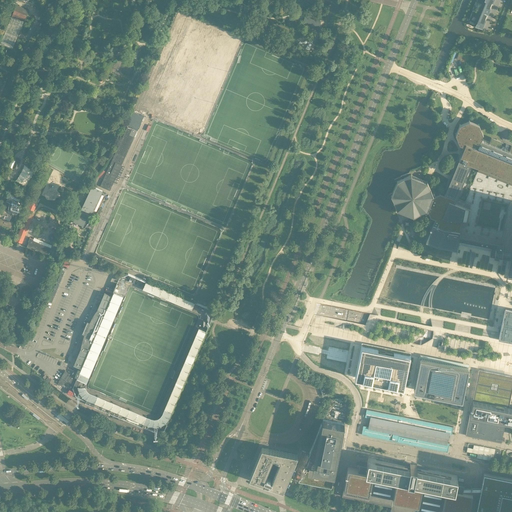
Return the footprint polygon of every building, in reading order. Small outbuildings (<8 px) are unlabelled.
[(473,10),(467,23),(474,26),(475,25),(482,29),(485,21),(485,20),(486,20),(485,19),(484,19),(486,14),(488,15),(488,14),(489,12),(490,10),(490,9),(491,8),(490,8),(489,8),(491,3),(493,3),(493,1),(494,0),(476,0),(477,1),(478,1),(474,11),(473,10)] [(16,5),(0,44),(12,49),(28,10),(16,5)] [(318,29),(321,22),(305,17),(302,24),(318,29)] [(142,100),(139,105),(145,108),(148,102),(142,100)] [(136,104),(133,110),(146,116),(149,110),(136,104)] [(132,111),(126,125),(137,130),(143,116),(132,111)] [(511,145),(510,148),(509,150),(501,147),(501,145),(503,142),(497,139),(491,137),(490,140),(489,142),(484,140),(481,138),(483,134),(479,124),(478,124),(477,123),(476,123),(469,120),(459,124),(459,125),(456,133),(455,134),(459,143),(464,145),(464,146),(463,148),(461,152),(460,155),(459,159),(458,158),(457,158),(451,174),(449,177),(447,182),(445,188),(446,189),(444,194),(440,192),(435,194),(434,192),(432,193),(427,181),(426,181),(411,175),(411,174),(406,176),(404,177),(401,178),(401,179),(397,180),(397,181),(398,182),(393,195),(391,194),(391,195),(392,199),(393,199),(395,204),(397,209),(398,209),(410,214),(413,215),(413,216),(425,211),(425,212),(428,211),(430,216),(434,218),(430,229),(428,233),(425,240),(430,242),(438,245),(445,247),(451,248),(453,248),(456,249),(458,250),(459,246),(459,243),(491,249),(492,250),(492,253),(492,254),(497,255),(498,255),(501,256),(501,255),(502,254),(502,252),(509,253),(511,253),(511,255),(511,258),(507,278),(507,283),(510,283),(511,284),(511,286),(511,145)] [(100,186),(110,191),(111,187),(110,187),(111,184),(112,185),(116,176),(117,177),(123,165),(121,165),(123,162),(122,161),(123,159),(124,159),(127,153),(137,131),(127,126),(127,127),(114,155),(115,155),(114,158),(113,158),(103,180),(104,181),(102,184),(101,183),(100,186)] [(77,215),(74,221),(82,225),(82,226),(82,227),(82,226),(82,227),(83,227),(83,228),(84,228),(85,226),(90,220),(89,220),(89,219),(88,218),(88,217),(88,216),(88,215),(88,214),(89,214),(89,213),(90,213),(90,212),(91,212),(92,212),(92,211),(93,211),(94,211),(95,212),(99,206),(100,206),(100,205),(101,205),(101,204),(101,203),(102,203),(102,202),(102,201),(105,196),(101,193),(101,192),(102,191),(99,189),(98,188),(92,186),(91,189),(92,189),(89,196),(88,195),(85,201),(86,201),(85,205),(84,204),(84,205),(82,204),(77,215)] [(0,207),(0,216),(10,220),(12,213),(12,212),(17,214),(17,212),(19,212),(20,206),(16,205),(19,199),(10,194),(6,201),(9,203),(8,211),(0,207)] [(32,197),(28,208),(30,209),(33,210),(33,211),(38,200),(32,197)] [(27,214),(16,241),(22,243),(32,217),(31,216),(33,210),(30,209),(27,215),(27,214)] [(51,248),(33,240),(33,239),(30,237),(28,241),(29,241),(26,247),(47,256),(51,248)] [(135,283),(138,277),(127,272),(125,277),(120,275),(119,279),(125,282),(127,278),(129,279),(129,281),(135,283)] [(196,302),(147,281),(143,289),(193,309),(196,302)] [(15,296),(18,288),(13,286),(10,294),(15,296)] [(105,294),(98,310),(91,321),(89,325),(88,329),(86,332),(85,335),(84,337),(83,342),(81,350),(74,366),(81,370),(89,374),(123,297),(114,292),(112,297),(105,294)] [(19,326),(27,309),(18,305),(10,321),(19,326)] [(511,342),(324,305),(318,337),(362,345),(385,350),(410,355),(511,375),(511,342)] [(511,309),(505,308),(501,327),(500,333),(499,340),(511,342),(511,309)] [(199,327),(162,417),(159,418),(156,419),(154,419),(91,394),(88,392),(86,388),(78,389),(80,395),(84,399),(153,427),(159,427),(164,425),(168,421),(206,330),(199,327)] [(362,345),(355,377),(378,382),(403,387),(410,355),(385,350),(362,345)] [(462,368),(443,364),(425,360),(424,360),(423,360),(422,360),(422,361),(421,361),(420,361),(420,362),(419,363),(419,364),(415,386),(414,386),(414,387),(415,388),(415,389),(415,390),(416,390),(416,391),(417,391),(418,392),(419,392),(456,399),(457,399),(458,399),(459,399),(460,399),(460,398),(461,398),(461,397),(462,397),(462,396),(462,395),(466,378),(466,374),(467,373),(466,372),(466,371),(466,370),(465,370),(465,369),(464,369),(464,368),(463,368),(462,368)] [(511,407),(508,407),(511,389),(511,377),(478,371),(472,400),(470,412),(465,435),(501,442),(506,420),(511,421),(511,407)] [(64,372),(58,382),(58,383),(57,385),(61,387),(62,385),(66,388),(68,385),(70,387),(69,389),(73,392),(74,390),(76,387),(76,388),(80,382),(64,372)] [(451,435),(453,427),(413,419),(413,421),(412,421),(412,420),(411,420),(411,419),(410,419),(410,420),(409,420),(408,420),(409,418),(367,409),(365,417),(375,419),(373,427),(364,425),(362,434),(403,443),(404,440),(406,440),(406,441),(406,442),(407,442),(407,441),(408,441),(409,441),(409,444),(447,452),(449,443),(443,441),(445,433),(451,434),(451,435)] [(344,423),(322,419),(321,423),(298,481),(331,487),(339,449),(344,423)] [(283,489),(297,454),(262,446),(249,477),(283,489)] [(493,461),(495,449),(479,446),(476,458),(493,461)] [(468,511),(472,492),(462,490),(462,489),(463,486),(464,482),(456,481),(457,475),(420,468),(420,467),(420,466),(419,466),(418,466),(417,466),(417,467),(417,468),(416,467),(417,464),(413,463),(410,463),(409,466),(408,466),(408,465),(408,464),(407,463),(406,463),(405,464),(405,465),(368,458),(367,463),(359,461),(358,469),(348,467),(342,496),(391,506),(390,511),(468,511)] [(511,511),(511,478),(483,473),(479,496),(475,511),(511,511)]
